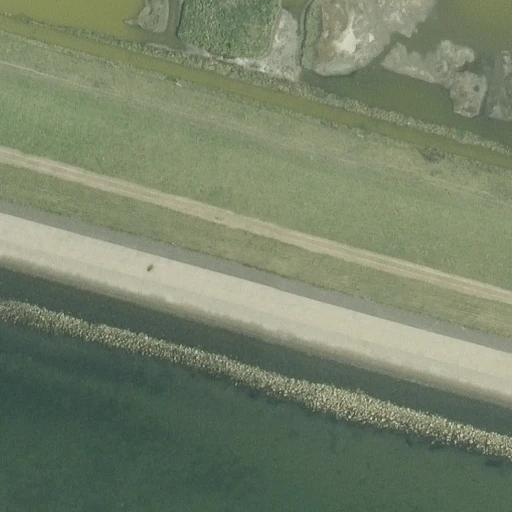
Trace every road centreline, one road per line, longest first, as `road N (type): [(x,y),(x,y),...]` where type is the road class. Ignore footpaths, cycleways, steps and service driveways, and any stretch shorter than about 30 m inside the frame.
road 1 (track): [(0,201),(511,342)]
road 2 (track): [(511,287),(0,146)]
